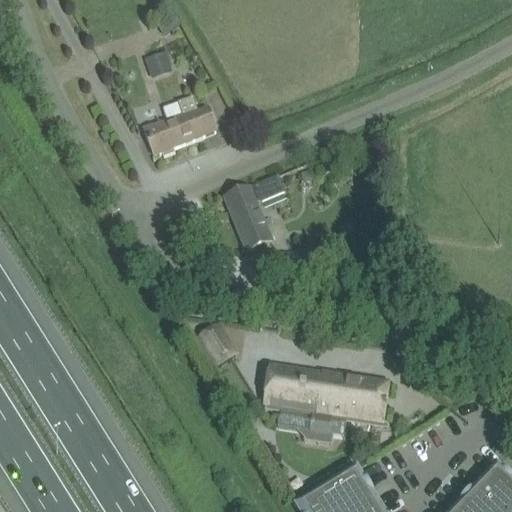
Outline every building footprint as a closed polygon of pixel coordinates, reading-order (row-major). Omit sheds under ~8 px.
[(164,38),(181,28),(174,17),(157,28),(164,38)] [(145,62),(151,81),(172,74),(166,55),(145,62)] [(155,159),(206,139),(216,135),(205,108),(196,111),(191,97),(176,103),(176,104),(162,110),(167,123),(144,132),(155,159)] [(278,179),(272,181),(226,201),(248,254),(271,245),(255,207),(261,205),(261,206),(285,196),(278,179)] [(311,247),(311,258),(279,258),(280,278),(329,277),(329,247),(311,247)] [(209,359),(229,346),(219,329),(198,342),(209,359)] [(329,418),(382,426),(388,386),(322,376),(322,378),(269,370),(264,408),(265,408),(316,416),(316,420),(312,420),(310,435),(329,438),(332,423),(328,422),(329,418)] [(382,511),(357,470),(294,509),(295,511),(511,511),(511,482),(497,468),(453,511),(382,511)]
